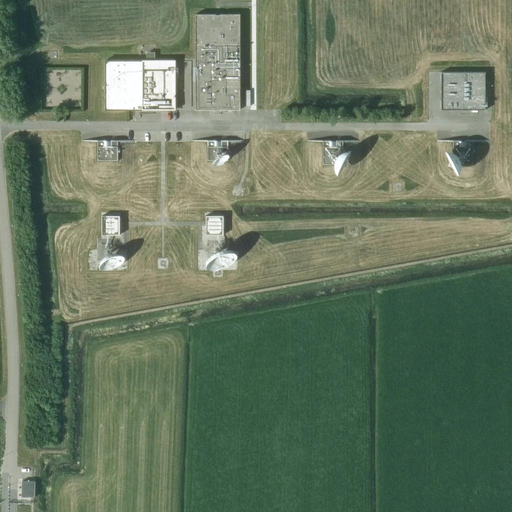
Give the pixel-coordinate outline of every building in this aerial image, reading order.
[(240,14),(195,14),(195,110),(240,110),(240,14)] [(105,109),(175,109),(175,60),(155,60),(155,52),(146,52),(146,60),(105,60),(105,109)] [(441,72),(441,110),(485,110),(485,72),(441,72)] [(511,99),(501,99),(501,109),(511,109),(511,99)] [(511,118),(502,119),(502,139),(511,138),(511,118)] [(118,160),(118,146),(98,146),(98,160),(118,160)] [(228,160),(228,146),(208,146),(208,160),(228,160)] [(323,165),(343,165),(343,146),(323,146),(323,165)] [(452,165),(474,165),(474,146),(452,146),(452,165)] [(120,215),(102,215),(102,235),(120,235),(120,215)] [(223,235),(223,215),(206,215),(206,235),(223,235)] [(204,258),(215,272),(238,256),(227,242),(204,258)] [(21,497),(34,497),(35,482),(22,481),(21,497)]
